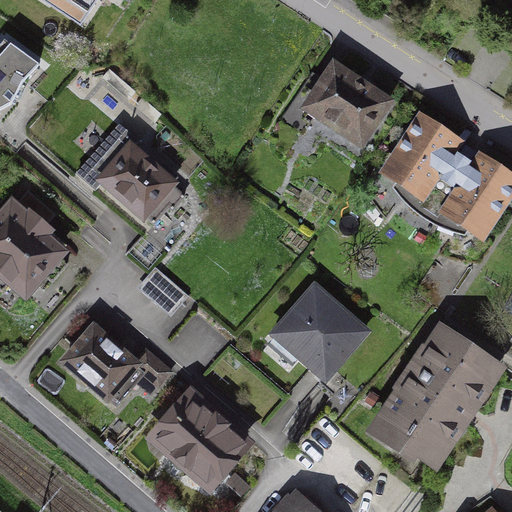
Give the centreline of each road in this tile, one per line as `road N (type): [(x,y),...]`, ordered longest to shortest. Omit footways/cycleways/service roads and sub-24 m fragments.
road 1 (residential): [(300,0),(511,135)]
road 2 (residential): [(0,380),(154,511)]
